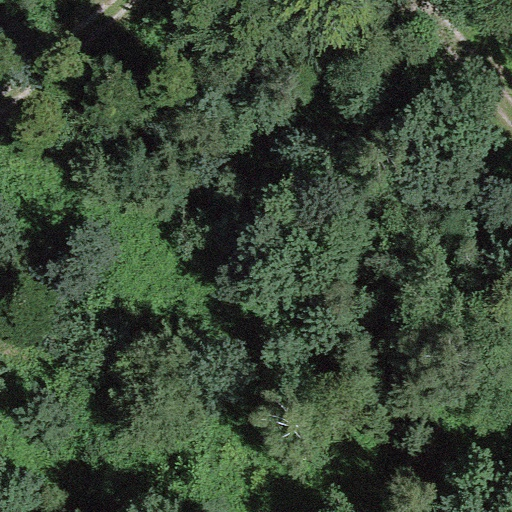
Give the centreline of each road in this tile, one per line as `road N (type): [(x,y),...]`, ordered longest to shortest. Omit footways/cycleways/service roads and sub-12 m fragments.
road 1 (track): [(117,0),(0,94)]
road 2 (track): [(511,115),(421,0)]
